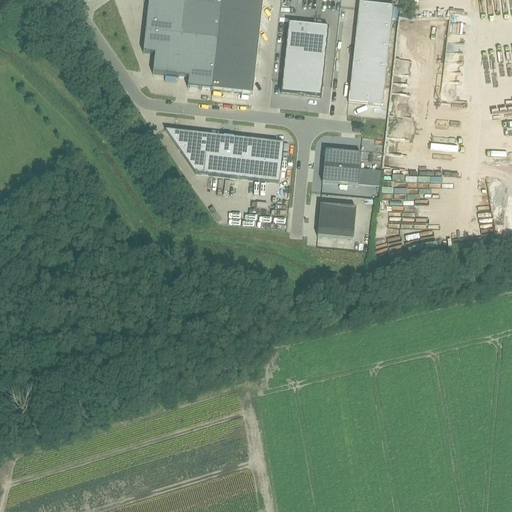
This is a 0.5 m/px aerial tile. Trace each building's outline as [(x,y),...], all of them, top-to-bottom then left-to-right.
[(181,36),(184,0),(148,0),(145,32),(181,36)] [(221,0),(184,0),(181,36),(217,40),(220,17),(221,0)] [(217,40),(212,91),(252,95),(263,0),(221,0),(220,17),(217,40)] [(356,24),(391,28),(393,8),(359,4),(356,24)] [(471,19),(473,10),(454,7),(453,16),(471,19)] [(320,98),(328,28),(288,24),(281,93),(320,98)] [(354,44),(389,47),(391,28),(356,24),(354,44)] [(145,32),(143,53),(155,55),(153,75),(177,77),(181,36),(145,32)] [(177,77),(189,78),(187,88),(212,91),(217,40),(181,36),(177,77)] [(386,67),(389,47),(354,44),(352,64),(386,67)] [(386,67),(352,64),(350,84),(384,87),(386,67)] [(350,84),(348,104),(382,107),(384,87),(350,84)] [(278,184),(283,144),(164,130),(195,175),(278,184)] [(360,155),(325,151),(323,167),(359,171),(360,155)] [(438,171),(445,173),(448,163),(442,161),(438,171)] [(322,183),(357,187),(359,171),(323,167),(322,183)] [(390,215),(400,214),(399,194),(389,195),(390,215)] [(429,205),(408,206),(408,208),(417,207),(417,213),(408,213),(409,218),(420,218),(419,210),(430,210),(429,205)] [(317,238),(352,241),(355,209),(320,206),(317,238)]
